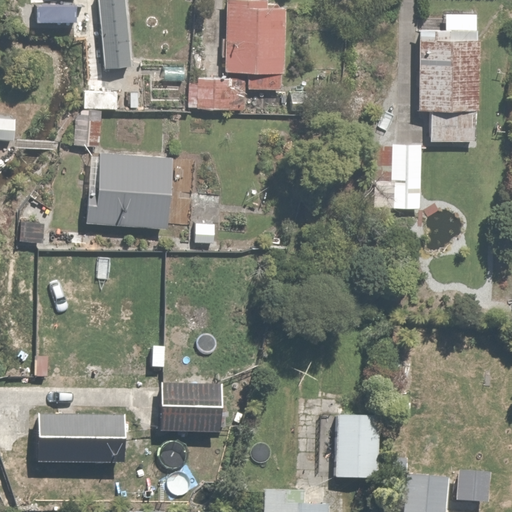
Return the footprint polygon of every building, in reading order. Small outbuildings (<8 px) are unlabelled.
[(271,0),(227,0),(225,69),(252,69),(252,88),(296,89),(298,20),(288,19),(288,7),(271,7),(271,0)] [(447,24),(422,24),(421,112),(433,112),(432,140),(479,141),(480,12),(447,12),(447,24)] [(179,74),(147,71),(145,99),(177,101),(179,74)] [(244,78),(190,77),(189,106),(243,107),(244,78)] [(19,110),(0,109),(0,135),(19,135),(19,110)] [(426,143),(372,143),(371,189),(391,189),(390,221),(425,221),(426,143)] [(171,146),(101,146),(101,192),(90,192),(90,229),(171,229),(171,146)] [(217,217),(193,217),(193,243),(217,243),(217,217)] [(238,366),(190,368),(191,386),(165,387),(167,433),(219,431),(218,387),(238,387),(238,366)] [(122,405),(39,404),(38,472),(58,473),(58,499),(98,500),(98,487),(137,487),(137,445),(122,444),(122,405)] [(382,418),(338,416),(335,480),(378,483),(382,418)] [(487,470),(460,469),(458,504),(485,505),(487,470)] [(406,511),(481,511),(482,510),(445,509),(446,479),(407,478),(406,511)] [(300,493),(263,492),(262,511),(329,511),(330,510),(299,509),(300,493)]
